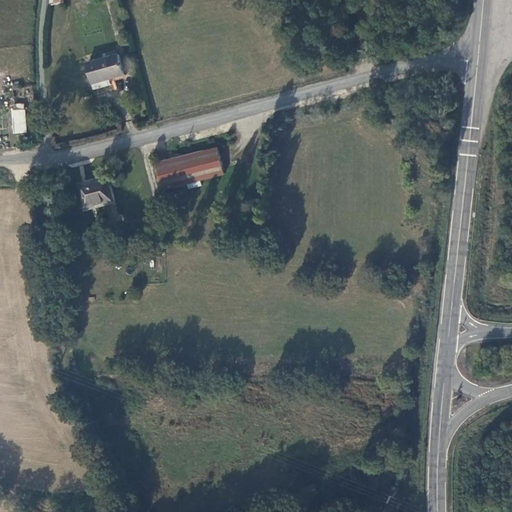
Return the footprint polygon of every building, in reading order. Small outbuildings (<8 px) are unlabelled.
[(126,79),(120,58),(88,67),(94,88),(103,85),(103,88),(111,86),(110,83),(126,79)] [(27,103),(16,104),(18,134),(29,133),(27,103)] [(217,147),(157,161),(164,189),(188,183),(200,180),(224,174),(217,147)] [(108,174),(79,181),(85,205),(103,200),(104,204),(115,201),(108,174)] [(189,188),(201,185),(200,180),(188,183),(189,188)] [(308,486),(295,491),(299,500),(311,494),(308,486)]
